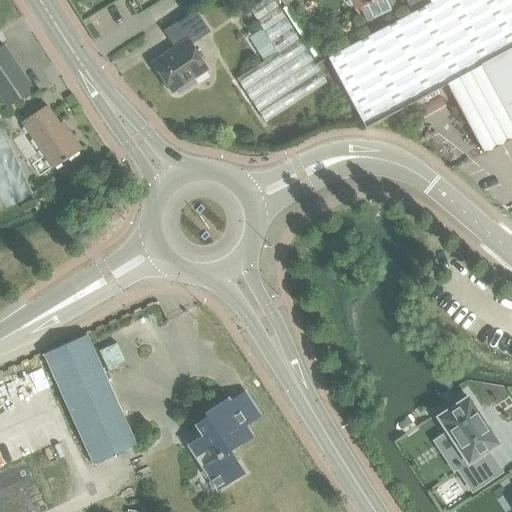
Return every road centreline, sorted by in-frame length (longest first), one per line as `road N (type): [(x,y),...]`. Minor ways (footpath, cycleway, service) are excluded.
road 1 (tertiary): [(511,251),(409,170),(349,157)]
road 2 (secondary): [(182,173),(77,61)]
road 3 (secondary): [(77,61),(160,189)]
road 4 (secondary): [(213,275),(284,380),(302,389)]
road 5 (secondary): [(302,389),(241,259)]
road 6 (secondary): [(374,511),(302,389)]
road 7 (unclassified): [(149,235),(43,316)]
road 8 (unclassified): [(43,316),(162,259)]
